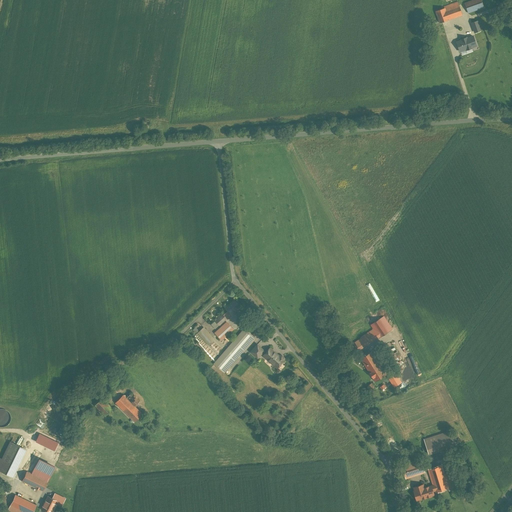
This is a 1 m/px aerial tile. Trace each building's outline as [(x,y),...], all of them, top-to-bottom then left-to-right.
[(480,0),(473,0),(464,3),(468,14),(483,9),(480,0)] [(457,4),(436,11),(441,24),(462,16),(457,4)] [(483,19),(466,24),(472,42),(489,36),(483,19)] [(471,39),(457,44),(460,55),(474,51),(471,39)] [(218,326),(241,309),(234,300),(223,308),(226,312),(214,321),(218,326)] [(379,321),(370,326),(378,339),(387,333),(379,321)] [(232,331),(226,323),(214,333),(221,341),(232,331)] [(214,340),(202,328),(196,334),(208,346),(214,340)] [(224,374),(254,339),(243,330),(213,365),(224,374)] [(262,356),(264,354),(257,346),(249,354),(257,361),(262,356)] [(349,351),(351,355),(361,350),(358,346),(349,351)] [(284,361),(270,348),(264,354),(262,356),(276,370),(284,361)] [(366,355),(359,360),(368,373),(365,374),(369,380),(372,378),(375,381),(381,377),(366,355)] [(127,394),(116,403),(134,422),(144,413),(136,406),(140,402),(134,395),(130,398),(127,394)] [(104,400),(96,407),(105,417),(113,410),(104,400)] [(0,426),(2,427),(5,427),(8,425),(10,423),(11,420),(12,417),(11,414),(9,412),(7,410),(4,409),(1,409),(0,409),(0,426)] [(449,432),(423,439),(427,454),(453,446),(449,432)] [(27,450),(12,443),(4,459),(0,457),(0,469),(15,476),(27,450)] [(41,457),(34,452),(23,467),(25,470),(23,474),(27,476),(29,471),(34,473),(41,457)] [(27,476),(23,482),(49,494),(45,501),(54,505),(60,493),(48,487),(58,465),(41,457),(34,473),(29,471),(27,476)] [(420,459),(401,465),(406,479),(424,473),(420,459)] [(441,468),(428,471),(432,485),(424,488),(424,485),(413,488),(417,503),(435,498),(434,495),(455,489),(451,475),(443,477),(441,468)] [(33,511),(37,505),(17,495),(9,510),(12,511),(33,511)]
